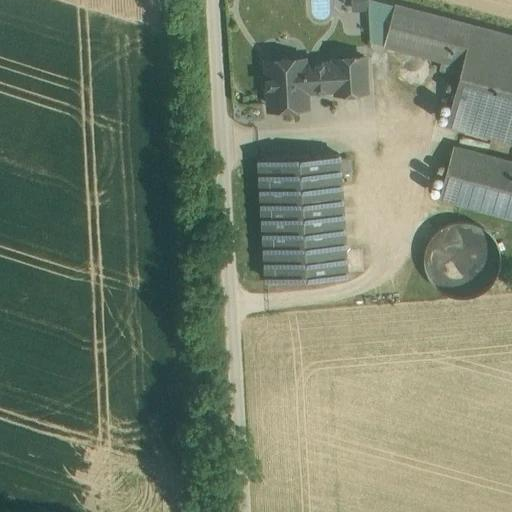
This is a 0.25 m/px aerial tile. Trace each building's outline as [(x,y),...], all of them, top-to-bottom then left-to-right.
[(473,25),(395,5),(385,44),(443,59),(440,68),(460,74),(473,25)] [(511,35),(473,25),(460,74),(447,124),(511,140),(511,35)] [(364,56),(334,58),(334,62),(336,88),(336,92),(366,90),(364,56)] [(304,58),(281,59),(281,69),(267,70),(269,104),(283,103),(284,107),(307,106),(306,90),(336,88),(334,62),(304,64),(304,58)] [(511,161),(453,146),(440,197),(511,216),(511,161)] [(339,154),(259,159),(266,279),(346,274),(339,154)] [(474,223),(461,220),(449,223),(437,230),(429,240),(424,252),(425,265),(429,277),(440,287),(453,293),(468,293),(481,288),(492,278),(498,265),(499,251),(494,239),(486,229),(474,223)]
